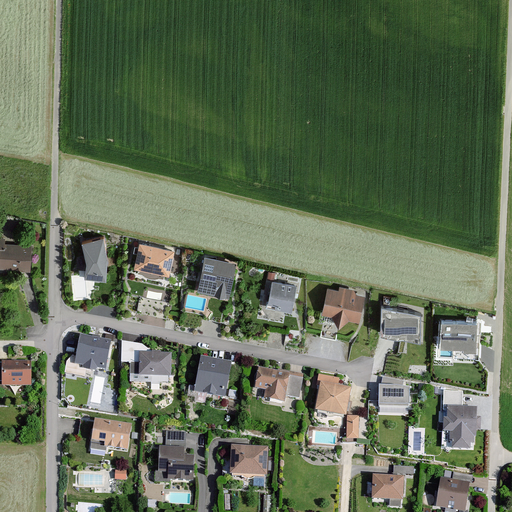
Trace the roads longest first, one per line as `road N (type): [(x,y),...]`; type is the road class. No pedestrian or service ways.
road 1 (residential): [(493,458),(511,18)]
road 2 (residential): [(361,371),(53,312)]
road 3 (unclassified): [(53,312),(59,0)]
road 4 (residential): [(52,511),(52,343)]
